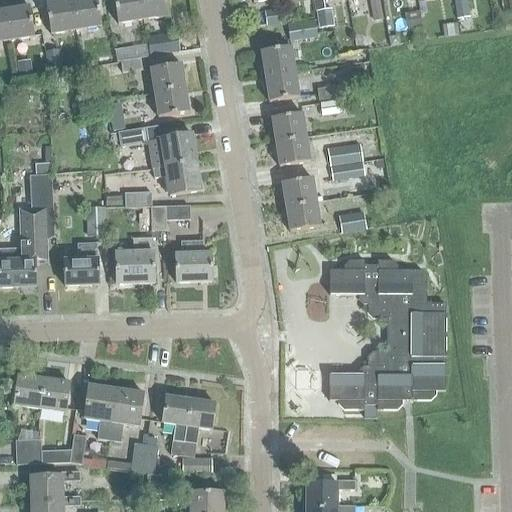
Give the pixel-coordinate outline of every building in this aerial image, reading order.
[(82,0),(70,2),(75,32),(100,28),(95,0),(82,0)] [(143,21),(139,0),(113,0),(117,25),(143,21)] [(139,0),(143,21),(168,17),(165,0),(139,0)] [(325,11),(322,0),(312,0),(318,31),(333,28),(330,10),(325,11)] [(382,20),(378,0),(371,0),(368,1),(372,22),(382,20)] [(469,19),(466,0),(453,0),(456,21),(469,19)] [(75,32),(70,2),(45,6),(49,36),(75,32)] [(28,8),(3,12),(8,42),(33,38),(28,8)] [(280,25),(278,11),(264,13),(266,27),(280,25)] [(418,14),(407,15),(409,30),(420,28),(418,14)] [(317,39),(314,22),(286,26),(289,43),(317,39)] [(458,36),(457,24),(442,26),(443,38),(458,36)] [(175,33),(147,37),(148,47),(149,56),(159,54),(178,51),(176,42),(175,33)] [(397,38),(389,39),(390,46),(390,47),(398,46),(398,45),(397,38)] [(135,49),(114,53),(115,64),(120,64),(132,62),(137,61),(135,49)] [(264,79),(294,74),(290,49),(260,53),(264,79)] [(63,76),(60,52),(44,54),(48,78),(63,76)] [(132,62),(120,64),(122,75),(142,72),(140,61),(137,61),(132,62)] [(181,65),(150,70),(154,95),(185,90),(181,65)] [(294,74),(264,79),(267,104),(298,99),(294,74)] [(340,85),(315,89),(317,100),(341,97),(340,85)] [(185,90),(154,95),(158,120),(189,115),(185,90)] [(345,114),(343,101),(319,105),(321,118),(345,114)] [(274,144),(305,139),(301,115),(270,120),(274,144)] [(122,120),(112,121),(113,131),(123,129),(122,120)] [(127,132),(118,133),(120,149),(142,145),(147,145),(147,147),(150,163),(151,171),(196,164),(191,136),(162,141),(159,142),(157,127),(146,129),(144,129),(127,132)] [(305,139),(274,144),(278,168),(309,164),(305,139)] [(361,163),(358,145),(326,151),(329,169),(361,163)] [(196,164),(151,171),(153,182),(164,180),(168,198),(201,193),(196,164)] [(51,177),(50,165),(35,165),(35,177),(29,177),(30,210),(18,211),(19,250),(0,250),(0,289),(32,288),(33,262),(47,262),(46,242),(53,239),(51,177)] [(364,177),(362,165),(330,170),(332,182),(364,177)] [(285,209),(316,204),(312,180),(281,185),(285,209)] [(124,210),(149,209),(151,209),(151,194),(124,194),(124,210)] [(121,198),(105,198),(105,207),(121,207),(121,198)] [(316,204),(285,209),(288,234),(319,229),(316,204)] [(189,208),(165,209),(165,222),(189,221),(189,208)] [(105,238),(104,209),(85,210),(86,238),(105,238)] [(166,232),(165,222),(165,209),(151,209),(149,209),(150,233),(166,232)] [(366,231),(363,214),(338,218),(341,235),(366,231)] [(152,285),(151,240),(131,241),(131,255),(114,256),(115,286),(152,285)] [(202,256),(202,243),(181,243),(181,257),(174,257),(175,284),(210,283),(210,256),(202,256)] [(97,287),(96,246),(77,246),(78,262),(63,262),(63,288),(97,287)] [(363,262),(347,262),(342,267),(342,272),(328,272),(328,297),(357,297),(357,301),(362,306),(366,306),(366,316),(371,321),(385,321),(385,353),(371,353),(366,358),(366,368),(361,368),(356,373),(356,377),(327,377),(327,393),(327,402),(337,402),(337,407),(342,412),(362,412),(362,407),(375,407),(375,412),(395,412),(401,407),(401,402),(429,402),(434,397),(434,393),(444,393),(444,305),(425,305),(425,277),(420,272),(411,272),(396,272),(396,267),(391,262),(376,262),(376,267),(363,267),(363,262)] [(13,407),(38,411),(42,381),(17,378),(13,407)] [(42,381),(38,411),(63,415),(68,385),(42,381)] [(108,442),(115,391),(88,388),(83,421),(99,423),(97,441),(108,442)] [(115,391),(108,442),(120,444),(122,426),(138,429),(143,395),(115,391)] [(182,459),(190,401),(166,398),(163,424),(174,426),(170,457),(182,459)] [(190,401),(182,459),(193,461),(197,429),(210,431),(214,405),(190,401)] [(72,437),(70,452),(68,465),(81,467),(85,439),(72,437)] [(14,443),(15,455),(40,454),(40,442),(14,443)] [(141,474),(145,447),(133,445),(130,472),(141,474)] [(145,447),(141,474),(150,475),(153,475),(157,449),(145,447)] [(41,466),(68,465),(70,452),(40,454),(41,466)] [(40,454),(15,455),(15,467),(41,466),(40,454)] [(211,461),(181,461),(181,474),(211,474),(211,461)] [(29,478),(30,502),(61,501),(61,499),(79,498),(79,483),(78,473),(60,474),(60,477),(29,478)] [(168,477),(146,476),(146,486),(146,500),(168,500),(168,477)] [(318,476),(318,485),(327,485),(334,485),(334,483),(334,476),(318,476)] [(305,485),(305,511),(335,511),(335,508),(335,492),(354,492),(354,483),(334,483),(334,485),(327,485),(305,485)] [(188,493),(188,511),(222,511),(222,494),(188,493)] [(79,498),(61,499),(61,501),(30,502),(29,511),(61,511),(62,508),(79,507),(79,498)]
